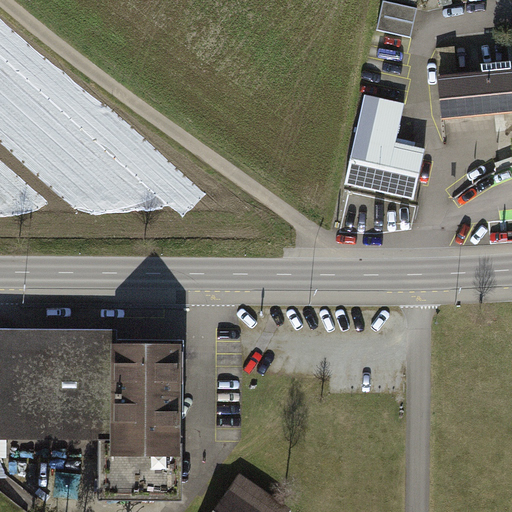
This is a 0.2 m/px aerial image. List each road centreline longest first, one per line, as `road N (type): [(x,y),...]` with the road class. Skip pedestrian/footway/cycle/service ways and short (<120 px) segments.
road 1 (primary): [(0,270),(511,269)]
road 2 (track): [(321,274),(320,236),(0,4)]
